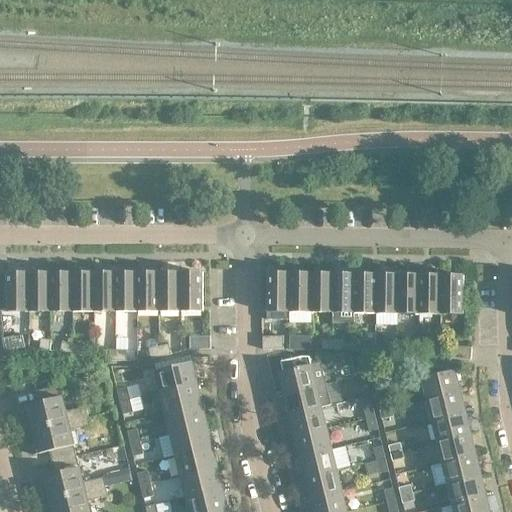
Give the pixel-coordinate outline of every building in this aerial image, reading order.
[(72,312),(72,273),(51,274),(51,312),(72,312)] [(94,312),(94,273),(72,273),(72,312),(94,312)] [(116,312),(116,273),(94,273),(94,312),(116,312)] [(137,312),(137,273),(116,273),(116,312),(137,312)] [(159,312),(159,273),(137,273),(137,312),(159,312)] [(180,312),(180,273),(159,273),(159,312),(180,312)] [(203,273),(180,273),(180,312),(203,312),(203,273)] [(29,312),(29,274),(6,274),(6,312),(29,312)] [(51,312),(51,274),(29,274),(29,312),(51,312)] [(267,312),(289,312),(290,274),(267,274),(267,312)] [(312,274),(290,274),(289,312),(311,313),(312,274)] [(333,275),(312,274),(311,313),(333,313),(333,275)] [(355,275),(333,275),(333,313),(354,313),(355,275)] [(376,275),(355,275),(354,313),(376,314),(376,275)] [(398,276),(376,275),(376,314),(397,314),(398,276)] [(420,276),(398,276),(397,314),(419,314),(420,276)] [(441,276),(420,276),(419,314),(441,315),(441,276)] [(464,277),(441,276),(441,315),(463,315),(464,277)] [(22,336),(2,340),(5,353),(25,348),(22,336)] [(210,349),(210,336),(189,337),(190,349),(210,349)] [(263,337),(263,349),(284,349),(283,336),(263,337)] [(190,349),(189,337),(181,337),(181,351),(190,349)] [(40,339),(39,350),(50,350),(51,340),(40,339)] [(300,339),(300,350),(310,350),(311,339),(300,339)] [(322,339),(322,350),(332,350),(332,340),(322,339)] [(343,340),(332,340),(332,350),(342,350),(343,340)] [(365,340),(365,351),(375,351),(375,340),(365,340)] [(386,340),(375,340),(375,351),(386,351),(386,340)] [(408,341),(407,352),(417,353),(418,343),(408,341)] [(63,342),(60,352),(70,354),(73,344),(63,342)] [(429,344),(418,343),(417,353),(427,355),(429,344)] [(83,346),(73,344),(70,354),(80,357),(83,346)] [(169,344),(159,346),(161,357),(171,355),(169,344)] [(161,357),(159,346),(149,349),(151,359),(161,357)] [(450,346),(449,359),(470,360),(471,348),(450,346)] [(105,350),(105,361),(116,361),(116,350),(105,350)] [(126,351),(116,350),(116,361),(126,361),(126,351)] [(154,371),(160,393),(197,384),(192,362),(154,371)] [(364,375),(361,362),(352,364),(355,377),(364,375)] [(279,373),(284,395),(326,384),(321,363),(279,373)] [(421,379),(426,401),(461,392),(455,370),(421,379)] [(368,387),(364,375),(355,377),(359,390),(368,387)] [(202,405),(197,384),(160,393),(165,414),(202,405)] [(331,405),(326,384),(284,395),(289,415),(322,408),(331,405)] [(30,416),(33,430),(88,416),(85,407),(66,412),(62,397),(59,386),(34,392),(37,403),(27,406),(22,407),(24,417),(30,416)] [(127,388),(116,390),(120,403),(130,400),(127,388)] [(466,413),(461,392),(426,401),(432,422),(466,413)] [(133,413),(130,400),(120,403),(123,416),(133,413)] [(390,401),(378,404),(380,412),(392,409),(390,401)] [(375,417),(372,404),(363,406),(366,419),(375,417)] [(207,426),(202,405),(165,414),(170,435),(207,426)] [(327,429),(322,408),(289,415),(294,436),(327,429)] [(393,417),(392,409),(380,412),(382,420),(393,417)] [(471,434),(466,413),(432,422),(437,443),(471,434)] [(90,426),(88,416),(33,430),(36,444),(31,445),(33,455),(39,454),(49,452),(52,463),(76,457),(73,446),(74,446),(70,431),(90,426)] [(378,429),(375,417),(366,419),(369,432),(378,429)] [(213,447),(207,426),(170,435),(175,456),(213,447)] [(332,450),(327,429),(294,436),(300,457),(332,450)] [(137,430),(127,432),(130,445),(140,442),(137,430)] [(476,455),(471,434),(437,443),(442,464),(476,455)] [(143,455),(140,442),(130,445),(133,458),(143,455)] [(400,443),(388,446),(390,454),(402,451),(400,443)] [(385,459),(382,446),(373,448),(376,461),(385,459)] [(218,468),(213,447),(175,456),(180,477),(218,468)] [(337,471),(332,450),(300,457),(305,478),(337,471)] [(404,459),(402,451),(390,454),(392,462),(404,459)] [(481,476),(476,455),(442,464),(447,484),(481,476)] [(79,468),(76,457),(52,463),(54,474),(44,476),(44,477),(39,478),(41,488),(47,487),(50,501),(105,487),(103,478),(83,482),(79,468)] [(388,471),(385,459),(376,461),(379,474),(388,471)] [(223,489),(218,468),(180,477),(185,498),(223,489)] [(127,469),(105,474),(108,486),(129,480),(127,469)] [(342,492),(337,471),(305,478),(310,499),(342,492)] [(147,472),(137,474),(140,487),(151,484),(147,472)] [(486,497),(481,476),(447,484),(452,505),(486,497)] [(154,497),(151,484),(140,487),(143,500),(154,497)] [(410,485),(399,488),(400,496),(412,493),(410,485)] [(107,497),(105,487),(50,501),(53,511),(90,511),(88,501),(107,497)] [(395,501),(392,488),(383,490),(386,503),(395,501)] [(219,511),(228,510),(223,489),(185,498),(188,511),(219,511)] [(347,511),(342,492),(310,499),(312,511),(347,511)] [(414,501),(412,493),(400,496),(402,504),(414,501)] [(489,511),(486,497),(452,505),(453,511),(489,511)] [(398,511),(395,501),(386,503),(388,511),(398,511)]
